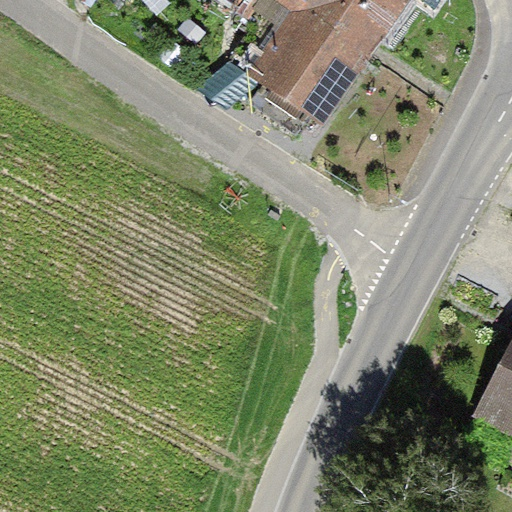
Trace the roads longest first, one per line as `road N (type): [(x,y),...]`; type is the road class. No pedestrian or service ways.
road 1 (unclassified): [(417,270),(36,0)]
road 2 (tertiary): [(308,511),(417,270)]
road 3 (tertiary): [(417,270),(511,103)]
